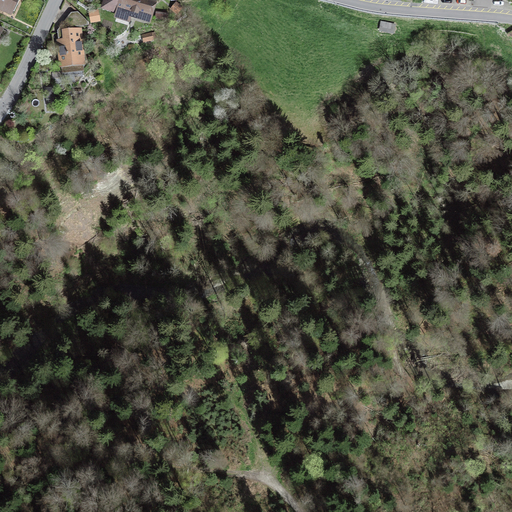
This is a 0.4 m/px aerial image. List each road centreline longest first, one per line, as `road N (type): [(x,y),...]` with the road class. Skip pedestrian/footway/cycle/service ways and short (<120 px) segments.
road 1 (track): [(0,477),(62,450),(89,451),(274,484),(304,511)]
road 2 (residential): [(347,0),(511,18)]
road 3 (residential): [(0,112),(56,0)]
